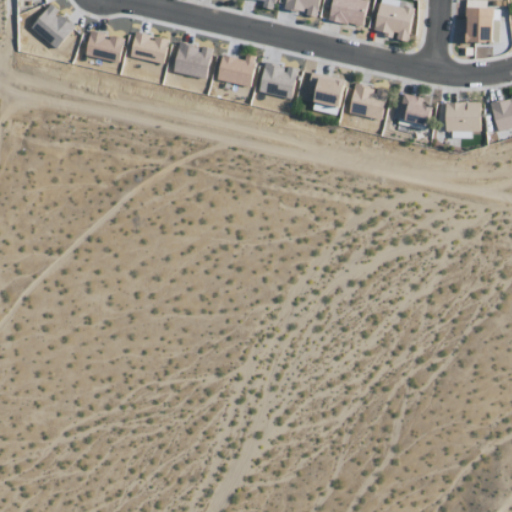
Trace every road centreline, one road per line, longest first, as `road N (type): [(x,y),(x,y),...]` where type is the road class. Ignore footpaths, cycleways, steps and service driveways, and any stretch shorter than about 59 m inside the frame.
road 1 (track): [(511,193),(0,65)]
road 2 (residential): [(511,67),(429,71),(294,40)]
road 3 (residential): [(139,0),(294,40)]
